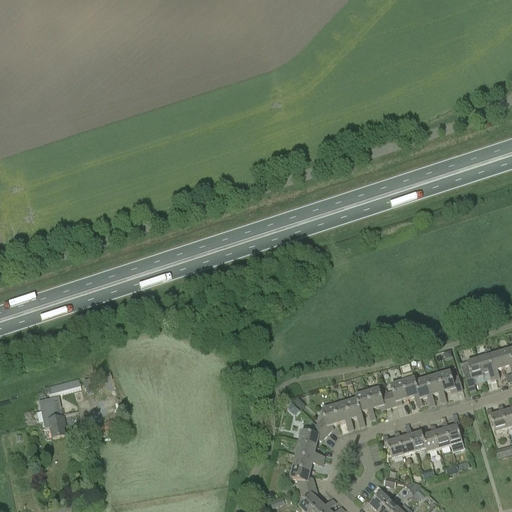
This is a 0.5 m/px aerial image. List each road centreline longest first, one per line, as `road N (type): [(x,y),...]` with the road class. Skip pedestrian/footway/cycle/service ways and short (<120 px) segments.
road 1 (unclassified): [(511,96),(420,139),(0,278)]
road 2 (primary): [(0,329),(511,162)]
road 3 (primary): [(511,146),(0,313)]
road 4 (residential): [(511,394),(359,437)]
road 5 (residential): [(55,511),(79,498),(90,403)]
